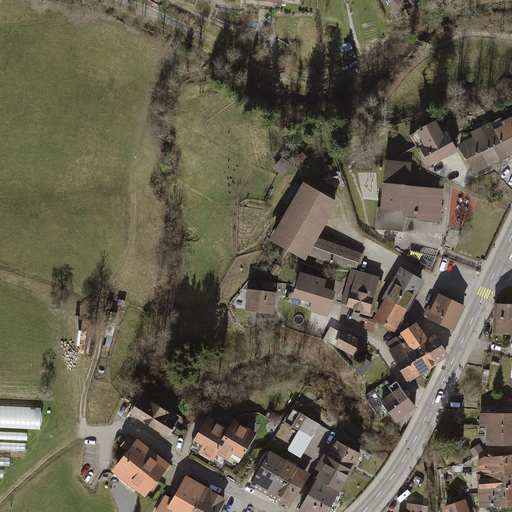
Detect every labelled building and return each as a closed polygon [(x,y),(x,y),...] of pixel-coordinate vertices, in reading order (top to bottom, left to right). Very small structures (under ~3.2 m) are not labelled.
[(300,5),(300,0),(245,0),(251,1),(250,4),(257,5),(256,9),(269,10),(270,6),(282,7),(282,4),(300,5)] [(408,9),(403,11),(406,19),(411,17),(408,9)] [(347,62),(355,59),(350,44),(343,46),(346,53),(344,54),(347,62)] [(502,127),(495,131),(508,156),(511,153),(511,128),(508,121),(501,124),(502,127)] [(495,131),(492,123),(483,128),(499,160),(508,156),(495,131)] [(427,169),(455,153),(444,134),(441,137),(433,124),(413,135),(421,148),(416,151),(427,169)] [(472,133),(474,138),(489,166),(499,160),(483,128),(472,133)] [(474,138),(460,145),(475,173),(489,166),(474,138)] [(301,154),(297,159),(304,164),(307,159),(301,154)] [(282,179),(290,169),(280,161),(272,171),(282,179)] [(409,164),(387,162),(383,207),(378,207),(375,229),(403,232),(404,217),(439,221),(441,195),(436,195),(436,191),(425,190),(425,189),(407,187),(409,164)] [(333,178),(343,209),(349,206),(339,176),(333,178)] [(336,204),(301,184),(300,186),(292,182),(277,208),(285,212),(268,241),(304,261),(306,256),(318,235),(336,204)] [(358,274),(363,256),(355,253),(356,249),(318,235),(306,256),(316,260),(314,268),(324,271),(326,264),(350,272),(358,274)] [(394,331),(423,281),(399,268),(382,298),(385,300),(373,319),(394,331)] [(324,280),(298,272),(295,283),(291,298),(311,303),(309,311),(327,316),(334,291),(322,288),(324,280)] [(345,309),(371,317),(381,284),(378,283),(379,281),(358,274),(350,272),(347,283),(342,281),(338,295),(343,297),(341,303),(346,305),(345,309)] [(274,294),(246,290),(244,310),(272,313),(274,294)] [(464,306),(438,293),(426,317),(453,329),(464,306)] [(113,306),(107,304),(105,311),(110,313),(113,306)] [(511,304),(497,304),(495,333),(511,333),(511,304)] [(81,319),(73,320),(74,338),(82,337),(81,319)] [(406,339),(400,343),(420,374),(436,364),(435,362),(423,344),(426,341),(416,325),(402,334),(406,339)] [(364,343),(344,333),(343,335),(330,328),(324,340),(337,346),(335,349),(356,360),(364,343)] [(435,336),(426,341),(423,344),(435,362),(441,358),(444,351),(435,336)] [(408,381),(420,374),(400,343),(389,350),(408,381)] [(386,382),(365,397),(381,419),(389,414),(396,423),(415,410),(396,382),(389,387),(386,382)] [(145,429),(158,409),(139,397),(127,417),(145,429)] [(0,404),(0,426),(42,428),(43,407),(0,404)] [(158,409),(145,429),(165,441),(167,438),(169,440),(175,432),(172,430),(177,422),(158,409)] [(305,420),(292,413),(284,427),(297,435),(305,420)] [(478,430),(485,430),(511,430),(511,418),(478,418),(478,430)] [(225,432),(204,420),(191,444),(200,449),(196,456),(211,464),(215,456),(227,463),(230,458),(241,464),(256,437),(234,425),(230,423),(225,432)] [(319,428),(305,420),(297,435),(286,455),(300,462),(319,428)] [(463,429),(465,423),(460,420),(457,425),(463,429)] [(352,426),(348,431),(358,438),(361,434),(352,426)] [(511,448),(511,430),(485,430),(485,449),(511,448)] [(39,436),(0,434),(0,451),(39,453),(39,436)] [(109,474),(126,487),(151,455),(134,442),(132,444),(126,439),(117,450),(124,455),(109,474)] [(360,456),(338,445),(328,464),(350,475),(353,469),(360,456)] [(479,447),(469,454),(473,460),(483,454),(479,447)] [(169,469),(151,455),(126,487),(144,501),(146,499),(169,469)] [(285,465),(268,455),(249,489),(266,498),(285,465)] [(476,477),(502,476),(501,456),(487,457),(487,461),(480,462),(480,464),(475,465),(476,477)] [(506,456),(501,456),(502,476),(511,475),(511,458),(506,459),(506,456)] [(339,495),(350,475),(328,464),(321,460),(313,475),(317,477),(314,484),(337,495),(339,496),(339,495)] [(295,470),(285,465),(266,498),(276,504),(286,486),(295,470)] [(452,468),(453,476),(461,476),(461,468),(452,468)] [(471,468),(462,468),(463,477),(472,477),(471,468)] [(295,470),(286,486),(299,493),(308,477),(295,470)] [(511,475),(502,476),(503,491),(511,490),(511,475)] [(496,491),(503,491),(502,476),(476,477),(477,497),(496,496),(496,491)] [(424,485),(416,479),(411,487),(419,493),(424,485)] [(192,511),(203,492),(182,481),(171,502),(164,499),(157,511),(192,511)] [(332,504),(337,495),(314,484),(310,492),(321,498),(332,504)] [(288,511),(299,493),(286,486),(276,504),(288,511)] [(511,490),(503,491),(504,510),(511,509),(511,490)] [(504,510),(503,491),(496,491),(496,496),(477,497),(478,511),(504,510)] [(220,511),(225,504),(203,492),(192,511),(220,511)] [(299,511),(313,511),(321,498),(310,492),(299,511)] [(327,511),(332,504),(321,498),(313,511),(327,511)] [(467,511),(465,503),(443,510),(444,511),(467,511)]
